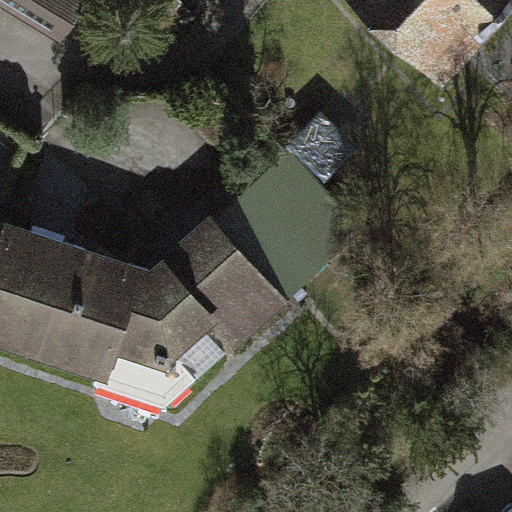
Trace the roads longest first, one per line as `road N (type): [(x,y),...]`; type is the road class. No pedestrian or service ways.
road 1 (residential): [(0,83),(139,162)]
road 2 (residential): [(511,425),(420,511)]
